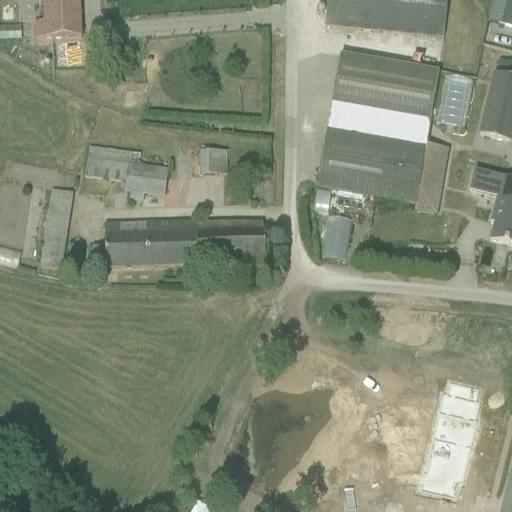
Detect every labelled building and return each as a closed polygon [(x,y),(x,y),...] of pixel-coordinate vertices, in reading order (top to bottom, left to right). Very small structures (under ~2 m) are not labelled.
[(26,0),(27,41),(75,40),(74,0),(26,0)] [(445,0),(324,0),(323,23),(444,31),(445,0)] [(511,0),(491,0),(484,29),(511,35),(511,0)] [(426,144),(444,72),(337,47),(331,70),(308,64),(304,81),(312,83),(301,128),(329,135),(317,184),(442,214),(457,152),(426,144)] [(473,138),(507,147),(511,127),(511,82),(490,77),(473,138)] [(446,84),(445,106),(468,108),(469,85),(446,84)] [(162,199),(168,171),(136,166),(139,153),(87,149),(84,173),(121,176),(119,192),(162,199)] [(223,149),(202,149),(201,173),(223,173),(223,149)] [(473,239),(511,247),(511,170),(490,165),(473,239)] [(73,195),(49,191),(38,263),(62,267),(73,195)] [(189,277),(257,275),(255,224),(188,226),(189,277)] [(414,482),(459,494),(475,432),(430,420),(414,482)]
